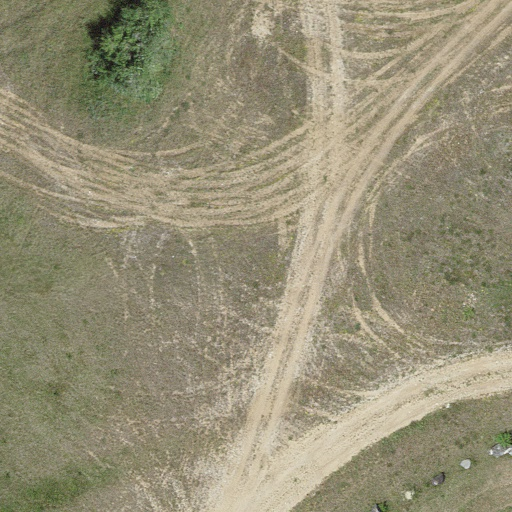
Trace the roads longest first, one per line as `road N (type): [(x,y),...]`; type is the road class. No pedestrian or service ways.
road 1 (track): [(327,0),(336,36),(267,492)]
road 2 (track): [(511,390),(440,404),(267,492),(249,511)]
